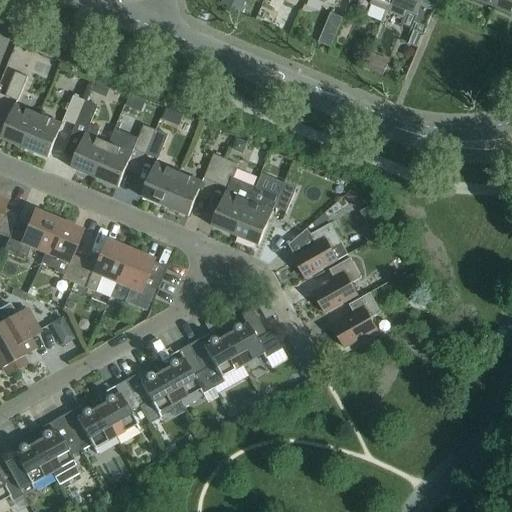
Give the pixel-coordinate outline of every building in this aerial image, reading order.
[(387,11),(391,0),(371,0),(370,5),(387,11)] [(391,0),(387,11),(403,18),(406,12),(416,16),(413,23),(426,29),(438,0),(391,0)] [(511,0),(475,0),(510,14),(511,10),(511,0)] [(330,14),(318,43),(330,48),(342,19),(330,14)] [(5,97),(17,102),(27,78),(15,73),(5,97)] [(75,126),(85,102),(73,97),(63,121),(75,126)] [(109,145),(96,139),(100,129),(90,125),(98,107),(85,102),(75,126),(63,155),(75,160),(72,169),(95,179),(109,145)] [(25,150),(39,115),(15,106),(1,140),(25,150)] [(39,115),(25,150),(48,159),(62,125),(39,115)] [(115,130),(109,145),(95,179),(118,188),(134,150),(145,155),(156,131),(143,126),(138,139),(115,130)] [(168,136),(156,131),(145,155),(158,160),(168,136)] [(226,160),(213,155),(204,179),(216,184),(226,160)] [(232,179),(238,165),(226,160),(216,184),(228,189),(212,227),(235,237),(255,188),(232,179)] [(179,174),(156,164),(142,198),(165,208),(179,174)] [(179,174),(165,208),(188,217),(202,183),(179,174)] [(255,188),(235,237),(258,246),(274,209),(286,214),(296,189),(284,184),(278,197),(255,188)] [(345,198),(354,209),(365,199),(356,188),(345,198)] [(0,236),(8,240),(11,232),(18,216),(4,210),(7,202),(0,199),(0,236)] [(11,232),(8,240),(3,253),(24,262),(30,248),(44,254),(57,222),(33,212),(23,236),(11,232)] [(312,224),(317,232),(330,224),(324,213),(312,224)] [(44,254),(40,264),(54,270),(53,272),(63,276),(61,279),(73,284),(83,261),(71,256),(81,232),(57,222),(44,254)] [(330,224),(312,234),(310,230),(291,247),(297,257),(294,259),(305,280),(338,261),(331,250),(341,244),(330,224)] [(83,261),(73,284),(94,293),(101,278),(115,284),(129,251),(105,241),(94,266),(83,261)] [(129,251),(115,284),(130,290),(124,303),(145,312),(154,291),(160,290),(169,268),(129,251)] [(335,281),(313,294),(325,315),(357,296),(351,285),(361,279),(350,259),(329,271),(335,281)] [(354,316),(333,328),(345,349),(377,331),(370,319),(381,314),(370,294),(348,306),(354,316)] [(0,323),(0,341),(17,371),(25,367),(20,358),(35,350),(29,340),(40,334),(26,309),(0,323)] [(232,332),(224,336),(241,367),(262,356),(264,360),(265,359),(281,350),(271,332),(266,335),(252,310),(241,316),(245,324),(240,327),(240,326),(239,326),(238,325),(237,325),(235,325),(234,325),(233,326),(232,326),(232,327),(232,328),(231,329),(231,330),(232,331),(232,332)] [(208,334),(218,328),(212,317),(202,323),(208,334)] [(62,347),(74,340),(62,318),(49,324),(62,347)] [(188,346),(212,389),(224,383),(221,378),(241,367),(224,336),(216,340),(216,339),(214,338),(213,338),(211,338),(210,339),(209,339),(208,341),(208,342),(208,344),(208,345),(203,348),(199,340),(188,346)] [(17,371),(0,341),(0,369),(3,368),(8,376),(17,371)] [(212,389),(188,346),(177,352),(182,360),(177,363),(176,362),(175,361),(174,361),(172,360),(170,361),(169,362),(168,363),(168,365),(168,367),(169,367),(161,372),(178,403),(198,391),(201,396),(212,389)] [(146,420),(178,403),(161,372),(153,376),(152,375),(151,374),(149,374),(148,374),(147,374),(145,375),(145,376),(144,378),(144,379),(145,381),(140,384),(135,376),(125,382),(139,408),(146,420)] [(136,426),(129,413),(139,408),(125,382),(114,388),(118,396),(113,398),(112,397),(111,397),(110,396),(108,396),(107,397),(106,398),(105,399),(104,400),(105,402),(105,403),(97,407),(114,438),(136,426)] [(72,411),(61,417),(81,453),(91,447),(93,450),(114,438),(97,407),(89,412),(89,411),(88,410),(87,410),(85,409),(84,409),(83,410),(82,410),(81,412),(81,413),(81,414),(81,415),(81,416),(76,419),(72,411)] [(41,438),(42,439),(34,443),(51,474),(72,462),(71,459),(81,453),(61,417),(50,423),(55,431),(50,434),(49,433),(48,432),(46,432),(45,432),(43,432),(43,433),(42,433),(41,435),(41,436),(41,437),(41,438)] [(17,451),(18,452),(13,455),(8,447),(0,451),(0,456),(12,479),(19,492),(51,474),(34,443),(26,447),(25,447),(25,446),(24,445),(22,445),(21,445),(20,446),(19,446),(18,447),(17,449),(17,451)] [(175,446),(166,451),(170,458),(178,453),(175,446)] [(0,502),(8,498),(10,503),(22,496),(19,492),(12,479),(0,456),(0,502)]
